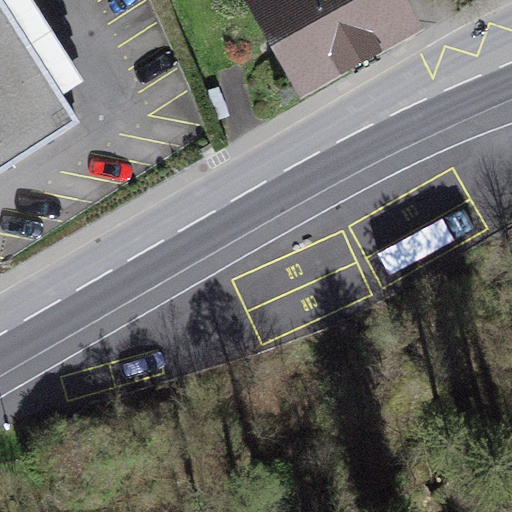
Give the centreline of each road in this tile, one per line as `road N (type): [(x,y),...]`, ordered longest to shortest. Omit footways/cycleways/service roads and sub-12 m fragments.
road 1 (secondary): [(0,334),(393,111),(511,53)]
road 2 (track): [(511,189),(444,85)]
